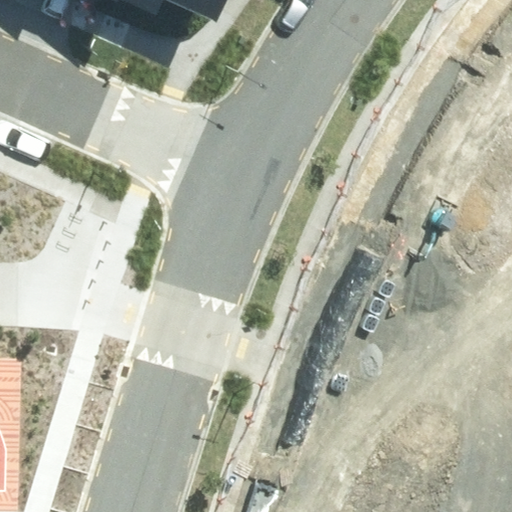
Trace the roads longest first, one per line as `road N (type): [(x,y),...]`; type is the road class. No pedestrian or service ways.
road 1 (residential): [(132,511),(244,159)]
road 2 (residential): [(244,159),(0,55)]
road 3 (residential): [(244,159),(338,0)]
